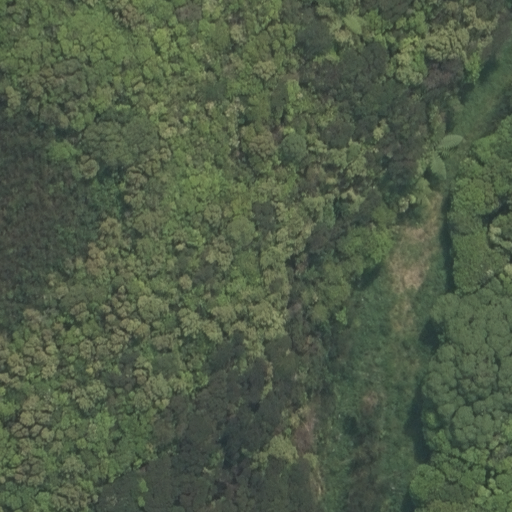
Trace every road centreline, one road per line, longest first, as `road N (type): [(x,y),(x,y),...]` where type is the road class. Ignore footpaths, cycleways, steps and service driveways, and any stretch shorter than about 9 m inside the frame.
road 1 (track): [(505,0),(397,192),(389,408),(398,511)]
road 2 (track): [(397,192),(341,511)]
